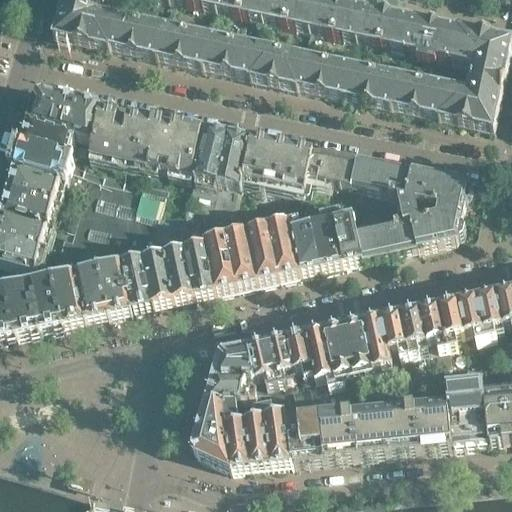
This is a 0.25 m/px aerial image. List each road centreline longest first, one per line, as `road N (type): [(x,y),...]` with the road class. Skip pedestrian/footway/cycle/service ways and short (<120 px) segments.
road 1 (residential): [(511,182),(14,67)]
road 2 (residential): [(511,478),(222,504),(141,475)]
road 3 (unclassified): [(150,351),(511,279)]
road 4 (unclassified): [(0,380),(150,351)]
road 5 (unclassified): [(141,475),(154,388),(150,351)]
